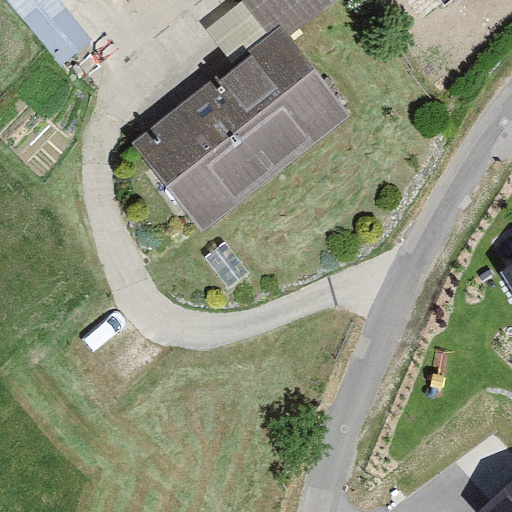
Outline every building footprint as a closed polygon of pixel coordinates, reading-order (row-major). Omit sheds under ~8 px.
[(67,0),(28,0),(63,56),(91,39),(67,0)] [(241,0),(269,36),(285,26),(294,37),(340,0),(241,0)] [(285,26),(132,144),(201,233),(354,114),(294,37),(285,26)] [(511,265),(500,273),(511,292),(511,265)] [(511,511),(511,483),(480,511),(511,511)]
